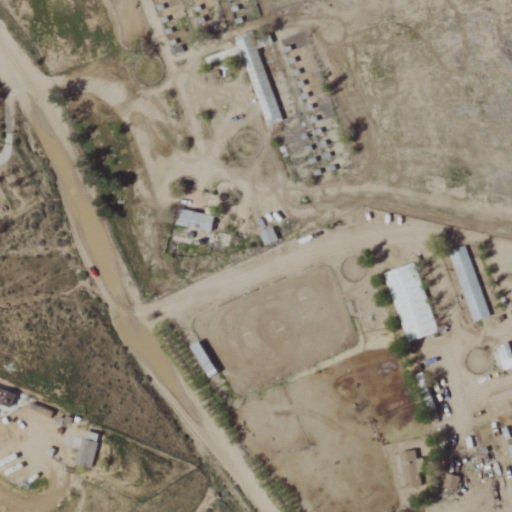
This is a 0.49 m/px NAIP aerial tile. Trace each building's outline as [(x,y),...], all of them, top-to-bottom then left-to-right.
[(267,127),(282,122),(256,38),(240,43),(267,127)] [(216,215),(180,212),(179,228),(214,231),(216,215)] [(261,234),(266,247),(279,241),(274,229),(261,234)] [(473,323),(489,318),(467,249),(451,254),(473,323)] [(406,344),(438,334),(417,264),(385,274),(406,344)] [(511,345),(500,349),(507,374),(511,372),(511,345)] [(0,403),(13,408),(17,395),(0,388),(0,403)] [(93,469),(101,435),(85,432),(78,466),(93,469)] [(426,473),(425,459),(417,460),(417,453),(402,454),(405,490),(422,489),(421,473),(426,473)] [(446,487),(457,490),(460,478),(448,475),(446,487)]
